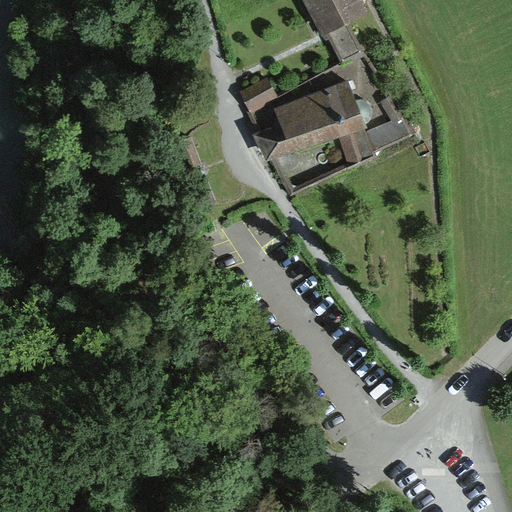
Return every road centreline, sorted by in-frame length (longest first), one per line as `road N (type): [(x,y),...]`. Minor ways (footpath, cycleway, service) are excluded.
road 1 (track): [(204,0),(243,150),(440,414)]
road 2 (track): [(155,231),(71,351),(44,511)]
